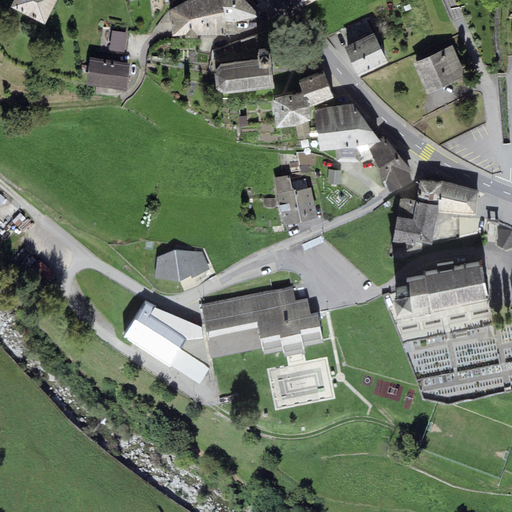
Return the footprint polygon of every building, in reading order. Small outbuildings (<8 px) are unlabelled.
[(15,0),(12,8),(45,26),(58,0),(15,0)] [(187,31),(198,30),(198,28),(194,0),(180,0),(172,4),(174,29),(187,28),(187,31)] [(194,0),(198,28),(227,28),(226,17),(223,0),(194,0)] [(223,0),(226,17),(259,9),(250,0),(223,0)] [(375,27),(346,40),(360,69),(389,55),(375,27)] [(128,33),(113,31),(111,52),(125,54),(128,33)] [(273,53),(271,38),(258,39),(259,54),(273,53)] [(414,59),(428,88),(466,71),(452,41),(414,59)] [(223,87),(275,81),(271,54),(260,55),(221,60),(215,66),(216,82),(223,87)] [(130,64),(92,58),(88,86),(126,92),(130,64)] [(274,94),(277,120),(295,118),(299,117),(308,114),(313,112),(311,101),(334,92),(324,67),(300,77),(303,86),(274,94)] [(381,135),(354,99),(324,104),(315,108),(321,145),(336,142),(338,156),(360,157),(360,154),(373,151),(370,144),(381,135)] [(300,136),(312,134),(308,114),(299,117),(295,118),(300,136)] [(413,175),(410,166),(412,164),(385,133),(381,135),(370,144),(373,151),(380,161),(382,175),(386,174),(390,185),(409,177),(413,175)] [(341,182),(342,169),(330,167),(329,181),(341,182)] [(285,219),(318,213),(311,184),(297,187),(297,184),(293,185),(289,172),(274,175),(285,219)] [(443,177),(421,175),(418,195),(440,196),(443,177)] [(440,196),(439,206),(477,210),(480,186),(443,177),(440,196)] [(416,238),(417,233),(433,235),(439,206),(440,196),(418,195),(401,196),(393,233),(396,234),(414,237),(416,238)] [(507,246),(511,244),(511,228),(498,227),(500,243),(507,246)] [(394,246),(413,246),(414,237),(396,234),(394,246)] [(180,277),(212,268),(202,250),(175,246),(158,255),(156,275),(180,277)] [(460,294),(487,289),(482,256),(425,266),(426,270),(410,272),(394,275),(397,290),(403,317),(435,310),(434,300),(444,298),(445,304),(462,301),(460,294)] [(320,319),(318,309),(311,311),(308,296),(296,298),(293,285),(203,303),(208,327),(258,317),(261,331),(280,327),(281,331),(303,327),(302,323),(320,319)] [(205,334),(203,323),(156,303),(147,299),(127,328),(170,359),(187,335),(205,334)] [(268,370),(276,410),(336,399),(328,358),(268,370)]
